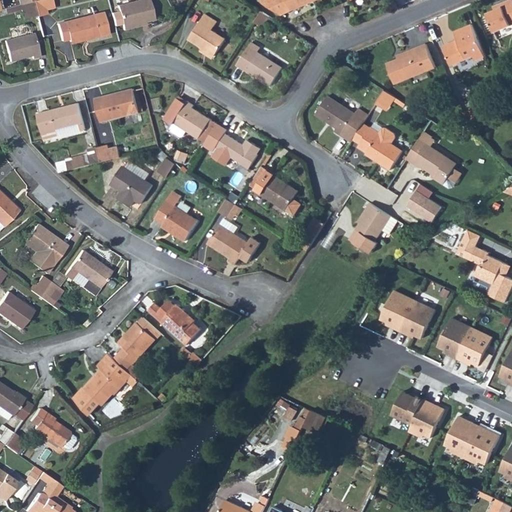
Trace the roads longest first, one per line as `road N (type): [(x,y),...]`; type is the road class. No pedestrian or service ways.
road 1 (residential): [(276,129),(183,68),(144,60),(0,97)]
road 2 (residential): [(444,0),(328,52),(276,129)]
road 3 (residential): [(0,119),(79,209),(158,260)]
road 4 (residential): [(158,260),(96,334),(26,354),(0,347)]
road 5 (residential): [(511,410),(403,359),(363,361)]
